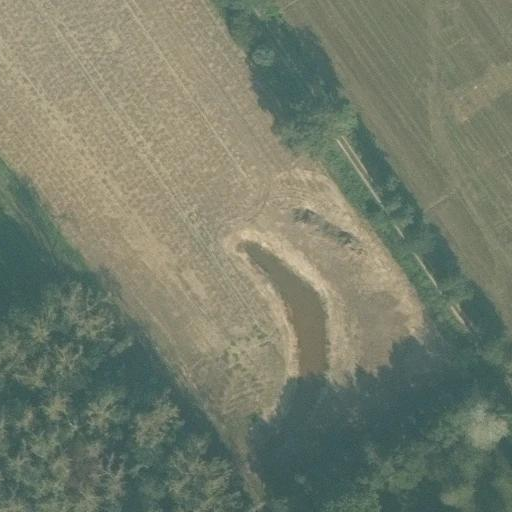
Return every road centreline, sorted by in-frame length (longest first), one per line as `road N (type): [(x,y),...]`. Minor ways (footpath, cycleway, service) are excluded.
road 1 (track): [(250,0),(511,379)]
road 2 (track): [(256,511),(0,171)]
